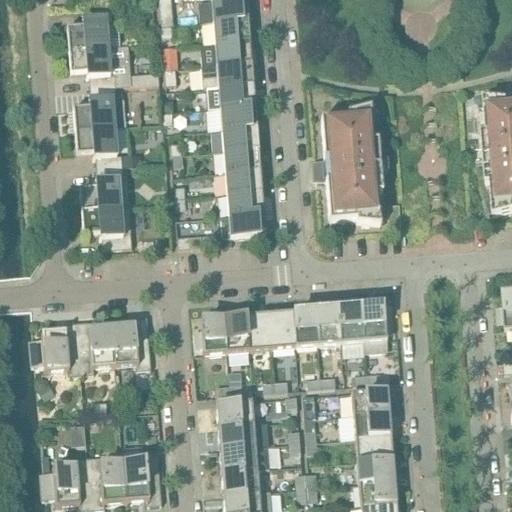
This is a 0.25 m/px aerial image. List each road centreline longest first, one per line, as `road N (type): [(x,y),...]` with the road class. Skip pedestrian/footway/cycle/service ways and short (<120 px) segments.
road 1 (residential): [(56,295),(33,0)]
road 2 (residential): [(300,276),(276,0)]
road 3 (residential): [(486,511),(465,263)]
road 4 (residential): [(412,267),(430,511)]
road 5 (residential): [(187,511),(168,287)]
road 6 (residential): [(168,287),(300,276)]
